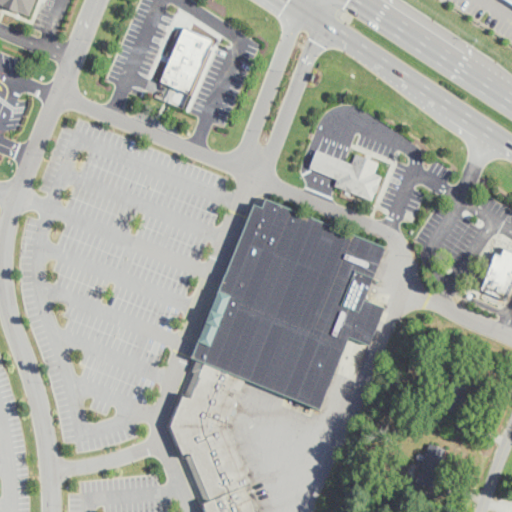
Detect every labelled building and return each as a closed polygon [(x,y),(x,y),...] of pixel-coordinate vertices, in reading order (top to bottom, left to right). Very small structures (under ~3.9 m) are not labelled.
[(34,0),(0,0),(30,12),(34,0)] [(185,26),(162,78),(192,91),(215,39),(185,26)] [(352,162),(334,155),(318,148),(310,167),(327,173),(338,178),(335,185),(374,200),(385,174),(378,171),(382,161),(357,150),(352,162)] [(249,200),(206,306),(205,305),(199,319),(201,319),(187,354),(201,360),(243,376),(316,406),(345,333),(366,342),(381,304),(361,295),(382,244),(261,195),(258,203),(249,200)] [(482,287),(496,251),(501,253),(504,246),(511,249),(511,285),(507,298),(482,287)] [(201,360),(187,395),(182,392),(168,422),(179,450),(186,446),(207,497),(201,500),(205,511),(256,511),(243,483),(250,480),(225,423),(243,376),(201,360)] [(454,364),(475,372),(463,405),(457,403),(454,410),(440,404),(454,364)] [(415,482),(433,488),(447,447),(429,441),(415,482)]
